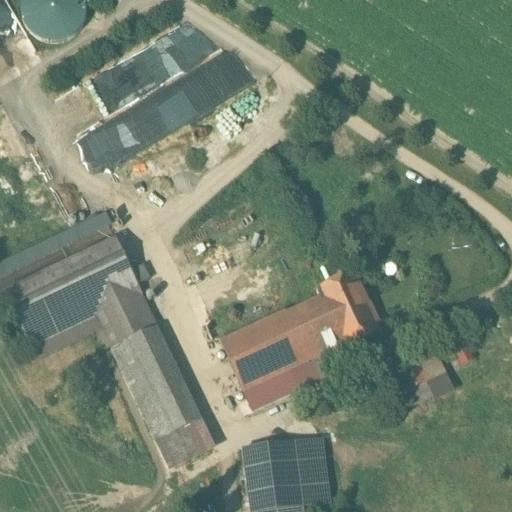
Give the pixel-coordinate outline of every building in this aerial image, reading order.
[(56,51),(94,16),(79,0),(24,0),(17,7),(56,51)] [(122,111),(211,67),(193,31),(104,75),(122,111)] [(233,102),(218,73),(172,97),(168,91),(156,98),(174,133),(233,102)] [(286,224),(226,252),(237,276),(297,248),(286,224)] [(115,244),(6,296),(33,352),(98,321),(142,300),(136,287),(132,279),(115,244)] [(297,248),(237,276),(226,252),(222,244),(183,262),(197,295),(213,330),(280,299),(288,315),(320,300),(317,294),(318,293),(297,248)] [(142,275),(132,279),(136,287),(146,283),(142,275)] [(318,293),(317,294),(320,300),(342,348),(345,355),(383,337),(354,276),(318,293)] [(280,299),(213,330),(221,346),(288,315),(280,299)] [(142,300),(98,321),(113,351),(114,353),(157,332),(158,333),(158,331),(157,332),(142,300)] [(288,315),(221,346),(243,395),(290,373),(309,364),(342,348),(320,300),(288,315)] [(511,316),(484,329),(503,374),(511,370),(511,316)] [(157,332),(114,353),(113,351),(112,352),(157,445),(202,424),(158,333),(157,332)] [(417,362),(396,373),(407,395),(428,384),(417,362)] [(309,364),(290,373),(298,393),(318,384),(309,364)] [(321,443),(293,446),(302,511),(329,508),(321,443)] [(293,446),(244,453),(251,511),(300,511),(302,511),(293,446)]
